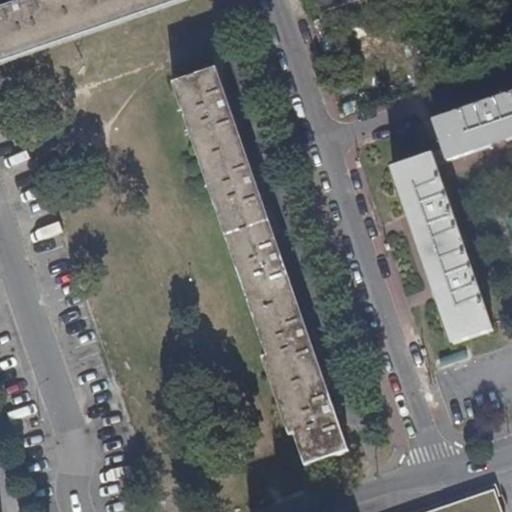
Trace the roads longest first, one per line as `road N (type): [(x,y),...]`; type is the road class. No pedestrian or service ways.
road 1 (residential): [(436,471),(273,0)]
road 2 (residential): [(0,231),(73,448),(80,511)]
road 3 (residential): [(436,471),(317,511)]
